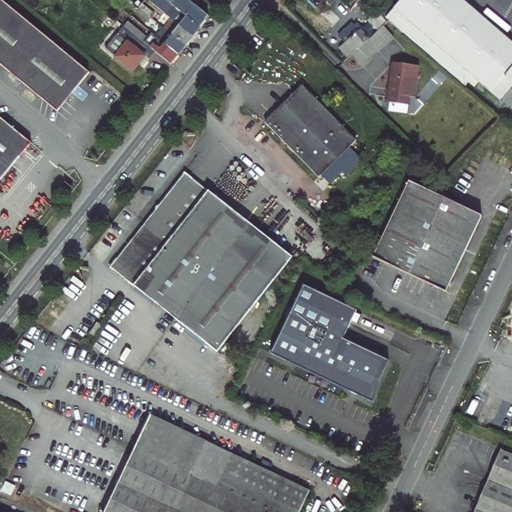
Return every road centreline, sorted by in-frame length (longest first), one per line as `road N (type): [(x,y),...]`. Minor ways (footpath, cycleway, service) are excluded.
road 1 (primary): [(253,0),(0,324)]
road 2 (unknown): [(403,489),(148,344),(97,275)]
road 3 (unclassified): [(511,261),(393,511)]
road 4 (unknown): [(211,129),(97,275)]
road 5 (unknown): [(232,112),(300,191),(319,187),(360,147)]
